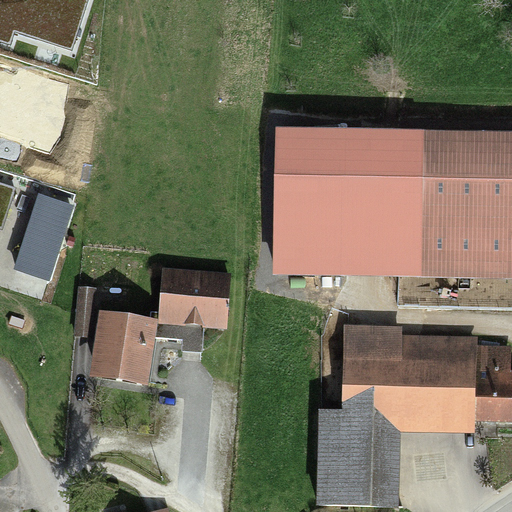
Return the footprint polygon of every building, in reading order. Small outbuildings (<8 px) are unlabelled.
[(87,0),(0,0),(0,40),(10,43),(14,31),(71,50),(87,0)] [(511,133),(275,128),(272,275),(511,280),(511,133)] [(0,227),(2,228),(15,188),(0,183),(0,227)] [(17,271),(50,281),(73,210),(40,199),(17,271)] [(221,280),(157,276),(154,324),(218,328),(221,280)] [(75,290),(72,336),(88,337),(91,291),(75,290)] [(96,319),(92,379),(144,383),(149,323),(96,319)] [(389,422),(511,421),(511,377),(504,377),(504,349),(467,349),(467,341),(396,341),(396,333),(336,334),(337,414),(311,414),(311,504),(390,503),(389,422)]
